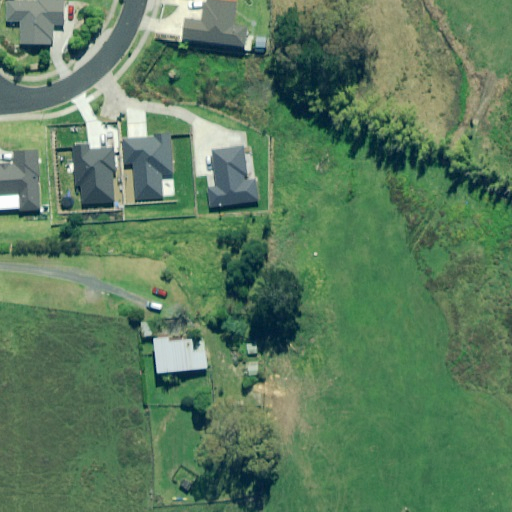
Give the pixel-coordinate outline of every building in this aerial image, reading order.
[(237,4),(207,0),(204,23),(186,20),(184,39),(246,47),(248,29),(234,27),(237,4)] [(65,26),(65,2),(7,3),(7,23),(21,23),(21,45),(53,44),(53,27),(65,26)] [(169,135),(123,139),(124,163),(133,162),(135,200),(162,199),(161,173),(171,173),(169,135)] [(89,146),(72,147),(75,184),(82,183),(83,206),(113,204),(111,174),(115,174),(114,147),(89,149),(89,146)] [(206,189),(209,208),(257,200),(254,180),(248,181),(242,147),(213,152),(219,187),(206,189)] [(41,212),(40,152),(15,153),(16,166),(0,166),(0,198),(20,198),(20,213),(41,212)] [(156,321),(143,322),(144,337),(157,336),(156,321)] [(173,343),(172,339),(156,340),(160,374),(209,369),(206,340),(173,343)]
